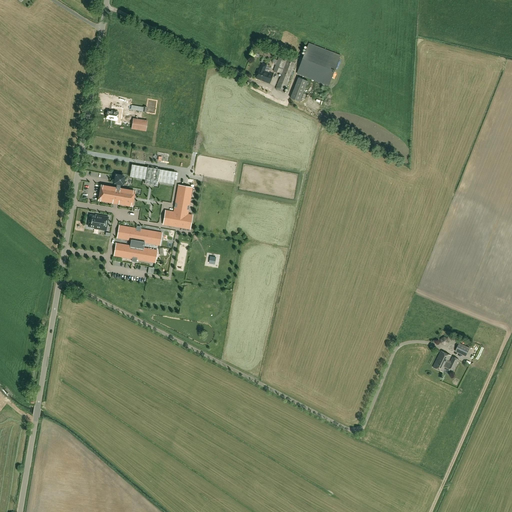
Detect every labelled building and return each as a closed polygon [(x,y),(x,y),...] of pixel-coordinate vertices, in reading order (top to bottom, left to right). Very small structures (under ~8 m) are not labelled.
[(309,44),(298,74),(329,86),(340,56),(309,44)] [(294,68),(297,58),(281,52),(274,71),(282,74),(276,89),(284,92),(294,68)] [(259,69),(256,78),(270,84),(274,74),(265,71),(267,64),(262,63),(260,69),(259,69)] [(300,102),(308,81),(298,78),(291,98),(296,100),(300,102)] [(131,105),(131,109),(143,111),(142,112),(146,113),(147,107),(143,107),(131,105)] [(106,118),(110,119),(110,120),(117,121),(118,114),(120,114),(120,112),(118,112),(113,111),(108,111),(106,118)] [(124,113),(122,118),(130,121),(132,116),(124,113)] [(133,118),(131,129),(146,131),(147,121),(133,118)] [(158,182),(174,184),(176,172),(132,165),(129,177),(136,178),(145,180),(145,183),(157,186),(158,182)] [(120,189),(120,188),(121,184),(122,184),(124,176),(116,175),(115,183),(117,183),(116,188),(101,186),(100,192),(103,193),(102,194),(100,194),(98,200),(114,203),(114,202),(117,203),(132,206),(133,199),(131,199),(131,197),(133,198),(135,191),(120,189)] [(192,188),(178,185),(175,204),(176,204),(175,207),(174,212),(169,211),(167,225),(190,229),(192,215),(187,214),(188,209),(188,206),(189,206),(192,188)] [(105,229),(107,220),(95,218),(95,217),(90,217),(88,228),(94,229),(94,228),(96,228),(97,228),(105,229)] [(140,230),(141,227),(137,226),(136,229),(119,226),(117,238),(131,240),(130,246),(116,244),(114,255),(132,259),(132,261),(136,262),(137,259),(155,263),(157,251),(143,248),(144,243),(155,244),(156,242),(160,242),(161,236),(157,235),(158,232),(140,230)] [(94,273),(95,266),(100,267),(101,262),(93,261),(92,265),(83,263),(82,271),(94,273)] [(466,356),(470,348),(459,343),(455,351),(466,356)] [(433,367),(443,372),(451,356),(441,351),(433,367)] [(453,357),(448,367),(454,371),(459,360),(453,357)]
